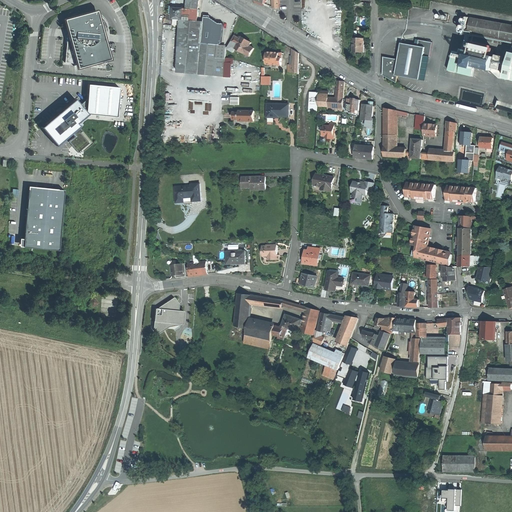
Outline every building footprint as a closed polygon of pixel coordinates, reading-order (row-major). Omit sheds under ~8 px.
[(198,0),(188,0),(188,8),(191,8),(191,4),(199,4),(198,0)] [(175,6),(171,6),(170,13),(174,13),(173,19),(180,19),(185,19),(185,15),(185,9),(175,8),(175,6)] [(67,44),(65,63),(79,64),(80,68),(112,59),(108,36),(108,31),(108,28),(105,22),(104,21),(102,18),(100,16),(99,11),(66,21),(68,28),(67,44)] [(208,17),(204,17),(204,22),(202,43),(220,45),(222,42),(224,24),(219,23),(210,18),(208,17)] [(500,23),(470,17),(467,34),(497,39),(500,23)] [(185,19),(180,19),(180,26),(179,43),(187,43),(190,43),(202,43),(204,22),(198,21),(185,19)] [(511,25),(500,23),(497,39),(511,42),(511,25)] [(497,39),(467,34),(466,38),(496,44),(497,39)] [(239,38),(235,36),(228,50),(234,53),(236,49),(250,57),(254,48),(249,46),(251,43),(247,41),(248,39),(247,39),(246,40),(241,37),(241,38),(239,37),(239,38)] [(364,38),(353,38),(353,52),(358,52),(364,52),(364,38)] [(407,77),(421,80),(425,55),(431,57),(434,42),(421,39),(419,45),(403,42),(399,59),(384,56),(384,74),(397,82),(399,76),(407,77)] [(187,43),(179,43),(178,73),(189,73),(189,66),(190,57),(190,48),(190,47),(187,47),(187,43)] [(491,48),(474,44),(473,50),(490,54),(491,49),(491,48)] [(226,49),(190,48),(190,57),(195,57),(200,57),(208,57),(219,57),(226,58),(226,49)] [(489,56),(482,54),(467,50),(464,50),(462,63),(460,62),(463,53),(456,51),(453,61),(450,71),(461,73),(475,77),(476,73),(477,67),(479,68),(494,72),(502,79),(508,81),(508,79),(511,80),(511,53),(498,61),(495,60),(495,57),(492,56),(489,56)] [(274,53),(267,53),(267,65),(282,65),(282,58),(279,58),(279,53),(274,53)] [(199,74),(200,57),(195,57),(195,66),(189,66),(189,73),(199,74)] [(208,57),(200,57),(199,74),(207,75),(208,57)] [(219,57),(208,57),(207,75),(218,75),(219,57)] [(270,76),(266,76),(266,82),(262,82),(262,84),(270,84),(270,76)] [(56,115),(41,128),(56,146),(72,133),(76,137),(70,143),(78,153),(90,144),(82,133),(84,132),(80,127),(78,124),(89,115),(117,118),(120,88),(89,85),(88,99),(81,105),(76,99),(56,115)] [(319,93),(311,93),(310,112),(318,112),(318,106),(319,97),(319,93)] [(328,98),(319,97),(318,106),(328,107),(343,108),(343,99),(336,98),(328,98)] [(354,97),(351,97),(350,98),(350,110),(350,111),(354,111),(354,108),(359,109),(359,99),(356,99),(356,98),(354,97)] [(288,104),(267,104),(267,117),(274,117),(274,116),(278,116),(288,116),(288,104)] [(367,105),(363,104),(362,120),(367,120),(371,121),(371,119),(373,105),(369,105),(367,105)] [(386,108),(385,109),(385,135),(397,135),(397,115),(397,110),(395,110),(387,108),(386,108)] [(239,112),(233,112),(233,116),(233,119),(239,119),(239,121),(255,121),(255,110),(239,110),(239,112)] [(426,117),(418,115),(417,129),(425,130),(426,124),(426,117)] [(458,124),(450,122),(450,127),(450,132),(456,132),(457,133),(458,124)] [(330,126),(324,126),(323,136),(326,136),(329,137),(329,139),(334,139),(335,133),(334,133),(335,124),(331,123),(330,126)] [(433,125),(426,124),(425,130),(425,135),(437,137),(438,125),(433,125)] [(456,132),(450,132),(448,152),(454,152),(456,132)] [(397,135),(385,135),(385,147),(397,148),(397,135)] [(488,138),(482,137),(481,148),(487,148),(493,149),(494,138),(488,138)] [(423,140),(413,139),(412,153),(412,158),(422,159),(423,140)] [(511,145),(503,143),(501,151),(511,154),(511,155),(510,161),(511,161),(511,145)] [(374,147),(356,145),(356,158),(364,158),(373,159),(374,147)] [(397,148),(385,147),(385,156),(407,158),(407,152),(408,149),(397,148)] [(448,152),(431,150),(431,151),(430,154),(430,160),(455,162),(456,152),(454,152),(448,152)] [(511,170),(501,167),(497,179),(503,181),(504,177),(511,179),(511,170)] [(326,176),(318,174),(315,185),(323,187),(322,188),(333,190),(335,178),(326,176)] [(267,177),(243,178),(243,183),(252,183),(252,187),(252,190),(267,189),(267,184),(267,177)] [(359,182),(355,182),(353,188),(356,189),(355,193),(358,198),(364,199),(365,194),(368,195),(369,190),(374,191),(375,183),(366,181),(366,182),(363,182),(362,183),(359,182)] [(202,201),(201,183),(192,184),(192,186),(177,187),(178,202),(185,202),(185,197),(194,197),(194,201),(202,201)] [(421,184),(408,183),(407,197),(415,197),(415,198),(421,199),(429,200),(430,198),(435,199),(437,185),(425,184),(425,185),(421,184)] [(461,187),(449,186),(448,200),(454,201),(454,202),(462,202),(468,203),(468,202),(476,202),(477,188),(464,187),(464,188),(461,188),(461,187)] [(59,251),(65,191),(33,188),(29,187),(23,248),(59,251)] [(386,203),(382,203),(381,233),(386,233),(386,232),(394,233),(395,214),(389,214),(389,203),(386,203)] [(473,217),(461,216),(460,229),(472,229),(473,217)] [(421,226),(416,226),(412,245),(418,247),(416,257),(451,266),(453,255),(427,248),(431,228),(421,226)] [(460,229),(460,238),(460,244),(460,257),(462,257),(472,256),(472,229),(460,229)] [(266,246),(263,246),(263,256),(268,256),(272,255),(272,260),(279,259),(279,255),(277,255),(277,251),(277,245),(269,245),(269,246),(266,246)] [(321,249),(312,248),(311,251),(310,251),(307,250),(306,255),(305,258),(306,258),(305,263),(308,264),(319,265),(320,259),(320,255),(321,249)] [(238,251),(227,252),(228,264),(232,264),(233,264),(233,263),(240,262),(240,264),(241,264),(246,263),(245,251),(243,251),(238,251)] [(472,256),(462,257),(461,267),(465,266),(471,266),(472,256)] [(188,259),(185,260),(185,261),(184,261),(185,264),(186,277),(199,275),(208,274),(206,261),(189,264),(188,259)] [(185,264),(171,265),(173,276),(177,276),(181,275),(181,277),(186,277),(185,264)] [(437,265),(429,265),(429,270),(428,278),(437,279),(437,270),(437,265)] [(456,268),(444,265),(445,273),(446,280),(446,281),(457,280),(456,274),(456,268)] [(494,268),(481,267),(481,274),(479,273),(478,279),(484,280),(486,280),(491,282),(494,269),(494,268)] [(339,272),(329,271),(327,289),(331,290),(335,290),(336,285),(337,285),(343,286),(344,283),(344,282),(344,279),(338,278),(339,272)] [(371,275),(354,273),(353,284),(361,285),(370,286),(371,275)] [(307,274),(304,274),(303,278),(302,283),(307,284),(316,286),(318,276),(310,275),(307,274)] [(392,289),(397,290),(400,279),(387,277),(387,275),(379,274),(377,287),(386,288),(392,289)] [(303,278),(298,277),(298,280),(297,282),(300,283),(300,284),(306,285),(307,284),(302,283),(303,278)] [(437,280),(429,280),(430,294),(438,294),(437,280)] [(473,287),(469,288),(471,299),(483,303),(485,296),(485,295),(486,291),(479,290),(476,289),(476,288),(473,287)] [(253,296),(238,293),(235,326),(248,329),(250,329),(251,321),(252,303),(253,296)] [(416,294),(408,293),(407,306),(411,306),(415,307),(415,299),(416,294)] [(438,294),(430,294),(430,307),(435,307),(439,307),(439,294),(438,294)] [(284,301),(253,296),(252,303),(283,307),(283,306),(284,301)] [(158,313),(153,313),(152,327),(155,333),(175,323),(180,323),(182,310),(177,310),(178,305),(174,297),(158,304),(158,313)] [(94,299),(89,303),(93,308),(98,304),(94,299)] [(308,307),(284,301),(283,306),(285,306),(307,312),(308,307)] [(314,309),(308,307),(307,312),(304,321),(302,329),(302,332),(315,335),(321,311),(314,309)] [(327,313),(322,312),(321,320),(322,320),(320,330),(319,331),(323,331),(329,333),(330,330),(331,320),(332,314),(327,313)] [(350,318),(332,314),(331,320),(333,320),(348,323),(341,343),(342,343),(348,346),(355,330),(359,318),(350,316),(350,318)] [(302,320),(287,315),(283,326),(282,328),(280,336),(285,337),(288,328),(298,332),(298,331),(299,328),(302,320)] [(386,318),(378,318),(376,328),(381,329),(382,326),(384,327),(386,318)] [(392,318),(386,318),(384,327),(383,331),(393,333),(397,318),(392,318)] [(404,319),(399,318),(395,333),(400,333),(406,334),(407,331),(408,319),(404,319)] [(449,318),(439,320),(440,327),(445,326),(448,326),(450,326),(449,318)] [(450,326),(450,333),(450,336),(462,335),(462,318),(449,318),(450,326)] [(417,320),(408,319),(407,331),(413,331),(417,332),(417,320)] [(275,326),(251,321),(250,329),(273,335),(275,326)] [(489,322),(480,321),(480,325),(483,325),(482,340),(496,340),(497,322),(489,322)] [(422,323),(418,323),(419,337),(423,337),(427,337),(426,323),(422,323)] [(282,328),(275,326),(273,335),(279,336),(280,336),(282,328)] [(250,329),(248,329),(247,335),(248,335),(254,336),(259,338),(263,339),(272,341),(273,335),(250,329)] [(319,331),(318,331),(315,342),(322,345),(326,338),(322,336),(323,331),(319,331)] [(369,332),(364,331),(364,337),(372,340),(374,334),(369,332)] [(392,334),(384,331),(380,342),(378,346),(386,350),(392,334)] [(381,335),(374,333),(374,334),(372,340),(373,340),(378,342),(381,335)] [(444,338),(436,338),(436,346),(446,346),(446,339),(446,337),(443,337),(444,338)] [(422,339),(415,338),(414,362),(421,362),(421,354),(422,354),(422,339)] [(427,338),(423,338),(423,347),(436,347),(436,346),(436,338),(427,338)] [(359,341),(352,339),(349,347),(355,350),(363,353),(364,351),(365,348),(366,344),(359,341)] [(339,354),(316,344),(310,358),(327,365),(339,370),(345,356),(339,354)] [(423,347),(424,354),(446,354),(446,346),(436,346),(436,347),(423,347)] [(355,350),(349,347),(342,366),(347,368),(355,350)] [(479,347),(476,347),(475,363),(479,363),(484,363),(485,347),(479,347)] [(379,353),(367,350),(366,351),(363,366),(376,369),(379,353)] [(449,388),(447,355),(427,356),(428,379),(438,378),(439,389),(449,388)] [(396,359),(386,356),(382,371),(392,373),(396,359)] [(420,365),(398,362),(396,375),(419,377),(420,365)] [(484,363),(479,363),(478,368),(478,380),(490,380),(491,368),(491,364),(484,363)] [(339,370),(327,365),(324,375),(335,379),(339,370)] [(347,368),(342,366),(341,366),(337,375),(349,380),(354,382),(358,372),(347,368)] [(511,368),(511,369),(491,368),(490,380),(511,381),(511,368)] [(349,380),(337,375),(335,381),(340,383),(352,387),(352,385),(348,383),(349,380)] [(379,397),(386,398),(388,380),(381,379),(379,397)] [(491,382),(485,382),(484,391),(482,423),(487,424),(490,395),(490,384),(491,382)] [(490,384),(490,395),(499,395),(501,396),(502,384),(490,384)] [(442,395),(428,392),(427,396),(434,398),(434,399),(441,401),(442,395)] [(499,395),(490,395),(487,424),(496,424),(499,395)] [(134,396),(123,436),(129,438),(131,430),(137,431),(146,400),(134,396)] [(441,401),(434,399),(430,412),(437,414),(440,415),(442,409),(444,402),(441,401)] [(511,436),(511,437),(486,436),(486,451),(511,451),(511,436)] [(476,457),(445,456),(444,472),(475,472),(476,457)] [(446,510),(461,511),(463,490),(441,488),(440,497),(447,498),(446,510)]
